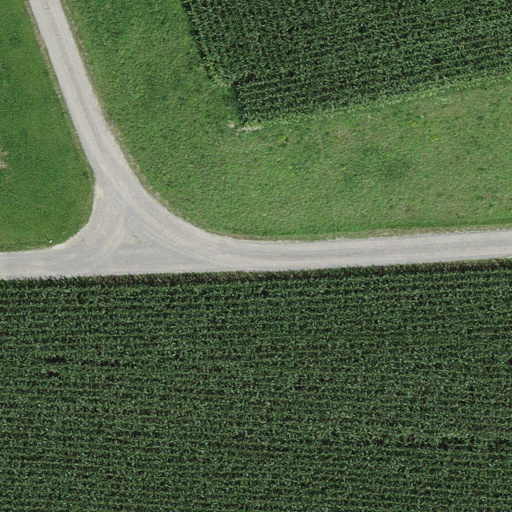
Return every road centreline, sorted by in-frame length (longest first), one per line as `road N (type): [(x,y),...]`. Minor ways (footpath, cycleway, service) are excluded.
road 1 (track): [(511,236),(0,258)]
road 2 (track): [(264,248),(146,183),(77,73),(49,0)]
